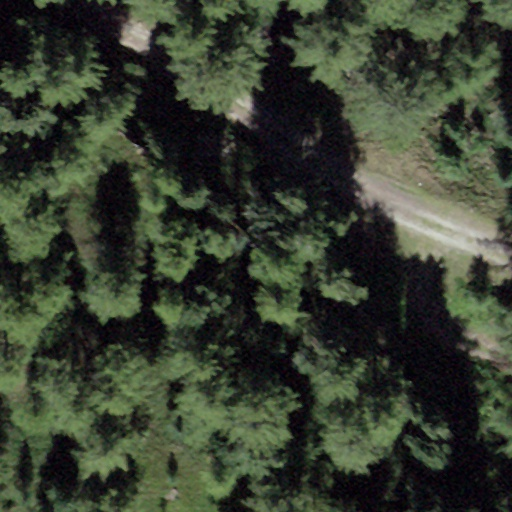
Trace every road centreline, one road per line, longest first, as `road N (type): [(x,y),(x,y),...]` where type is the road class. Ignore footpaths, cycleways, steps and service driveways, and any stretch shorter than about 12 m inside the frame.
road 1 (track): [(413,220),(276,148),(56,0)]
road 2 (track): [(413,220),(437,325),(511,392)]
